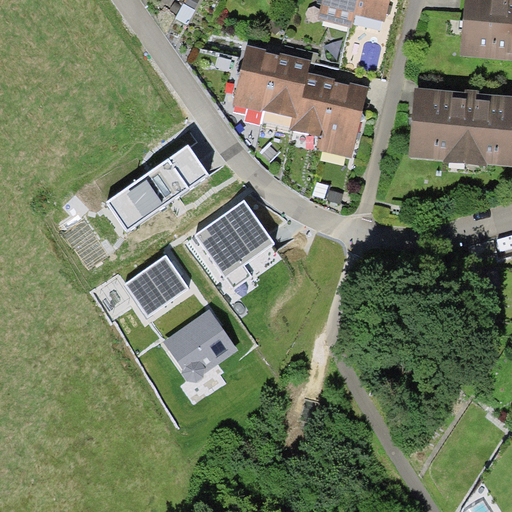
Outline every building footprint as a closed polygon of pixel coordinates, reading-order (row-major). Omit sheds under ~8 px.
[(321,0),(317,19),(352,28),(355,15),(359,0),(321,0)] [(359,0),(355,15),(385,22),(390,0),(359,0)] [(511,59),(511,0),(464,0),(460,55),(511,59)] [(275,73),(280,55),(265,52),(266,49),(261,48),(247,44),(240,71),(242,72),(233,105),(262,112),(263,110),(272,72),(275,73)] [(308,72),(311,60),(297,57),(281,53),(280,55),(275,73),(272,72),(263,110),(292,117),(297,118),(308,72)] [(320,137),(334,81),(335,78),(321,75),(308,72),(297,118),(292,117),(289,129),(320,137)] [(350,85),(334,81),(320,137),(317,149),(351,158),(369,87),(357,84),(351,82),(350,85)] [(465,92),(416,87),(409,156),(445,160),(445,162),(488,166),(488,164),(511,166),(511,95),(480,93),(480,90),(472,89),(466,89),(465,92)] [(209,175),(188,145),(106,201),(127,232),(209,175)] [(275,243),(244,200),(195,235),(225,278),(245,265),(275,243)] [(171,262),(166,255),(124,284),(147,318),(190,289),(181,275),(176,268),(171,262)] [(174,260),(171,262),(176,268),(181,275),(183,274),(174,260)] [(252,276),(245,265),(225,278),(233,289),(252,276)] [(210,310),(163,341),(182,369),(182,373),(187,382),(198,382),(203,378),(204,374),(238,350),(222,328),(210,310)]
